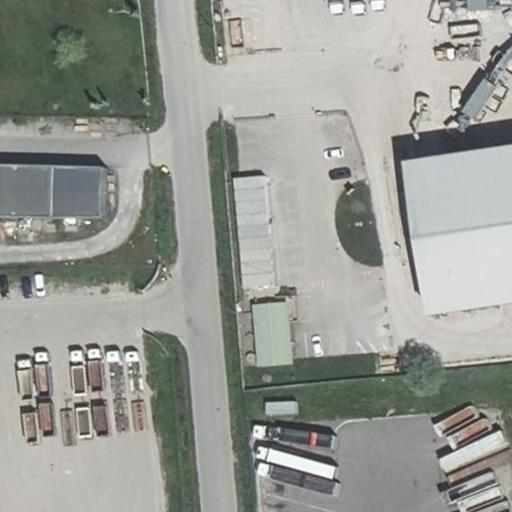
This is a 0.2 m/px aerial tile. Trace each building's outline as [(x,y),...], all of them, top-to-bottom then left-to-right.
[(511,145),(413,165),(441,316),(511,302),(511,145)] [(61,170),(0,166),(0,219),(59,222),(61,170)] [(241,287),(273,287),(272,177),(240,178),(241,287)] [(291,301),(261,304),(267,364),(296,360),(291,301)] [(276,379),(307,378),(306,366),(276,368),(276,379)]
